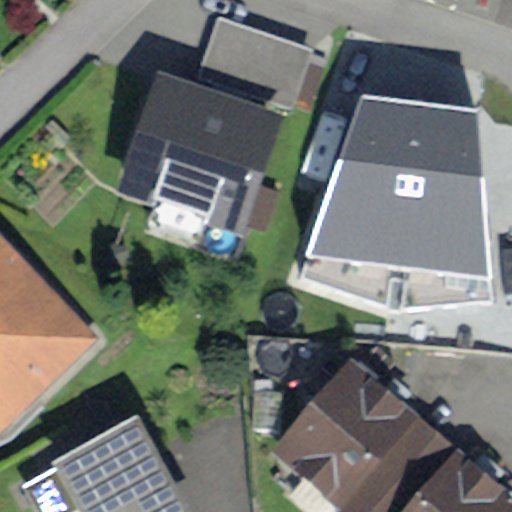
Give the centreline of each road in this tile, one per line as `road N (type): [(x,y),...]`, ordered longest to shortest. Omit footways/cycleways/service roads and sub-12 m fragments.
road 1 (residential): [(511,61),(497,46),(357,0)]
road 2 (residential): [(119,0),(0,114)]
